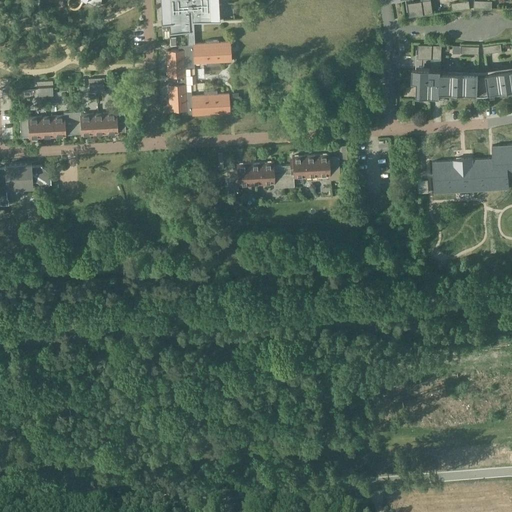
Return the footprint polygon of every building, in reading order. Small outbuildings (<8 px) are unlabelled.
[(171,0),(172,22),(177,22),(178,31),(170,32),(170,33),(188,32),(194,31),(193,22),(213,21),(213,20),(210,20),(208,0),(171,0)] [(425,0),(408,3),(410,16),(433,13),(431,0),(425,0)] [(469,0),(452,3),(453,10),(470,8),(469,0)] [(205,42),(194,43),(194,31),(188,32),(189,44),(182,45),(182,49),(167,50),(167,61),(166,61),(166,63),(166,66),(167,69),(168,69),(168,76),(170,76),(171,84),(169,84),(169,91),(168,91),(167,94),(167,97),(168,100),(170,99),(170,110),(185,110),(185,114),(192,114),(192,115),(205,114),(205,116),(218,116),(218,113),(230,112),(229,93),(217,94),(217,90),(204,91),(204,94),(192,95),(191,83),(193,83),(192,74),(190,75),(190,68),(194,67),(194,63),(206,62),(207,66),(220,65),(220,61),(231,61),(230,41),(218,42),(218,39),(205,40),(205,42)] [(501,43),(483,46),(484,53),(502,51),(501,43)] [(442,45),(419,44),(418,58),(442,59),(442,45)] [(462,46),(461,53),(479,54),(479,46),(462,46)] [(417,80),(417,94),(483,96),(511,92),(511,68),(487,72),(487,73),(479,73),(479,72),(441,71),(441,68),(431,67),(413,66),(412,80),(417,80)] [(126,131),(125,108),(116,109),(116,112),(81,114),(81,111),(64,112),(64,115),(29,117),(29,114),(20,114),(21,136),(29,136),(29,137),(41,137),(54,136),(66,135),(66,134),(81,133),(81,135),(93,134),(106,133),(118,132),(118,131),(126,131)] [(500,156),(435,159),(438,198),(511,195),(511,144),(499,145),(500,156)] [(330,179),(340,179),(339,157),(329,158),(329,154),(317,154),(304,155),(292,156),(293,164),(274,165),(273,162),(261,162),(249,163),(237,164),(237,168),(227,168),(228,190),(239,189),(239,185),(274,183),(274,187),(295,186),(294,177),(330,175),(330,179)] [(42,165),(35,165),(28,166),(27,163),(10,164),(10,167),(0,167),(0,199),(1,205),(9,204),(9,198),(8,198),(7,190),(12,190),(12,187),(33,186),(33,182),(37,181),(43,186),(42,187),(43,188),(47,183),(48,184),(51,184),(51,173),(42,165)] [(426,177),(409,177),(411,200),(427,199),(426,177)]
